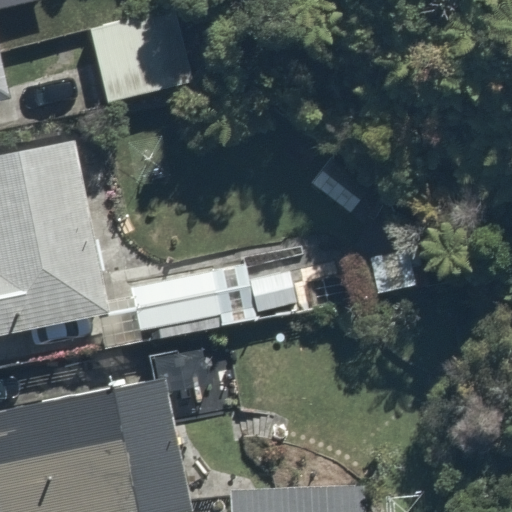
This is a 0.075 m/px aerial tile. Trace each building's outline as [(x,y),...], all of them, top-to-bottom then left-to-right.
[(143,15),(86,28),(102,98),(159,85),(143,15)] [(0,40),(0,111),(10,110),(0,40)] [(89,139),(0,159),(0,331),(126,303),(89,139)] [(167,375),(0,409),(0,511),(174,511),(195,508),(167,375)] [(370,511),(371,478),(230,476),(229,511),(370,511)]
